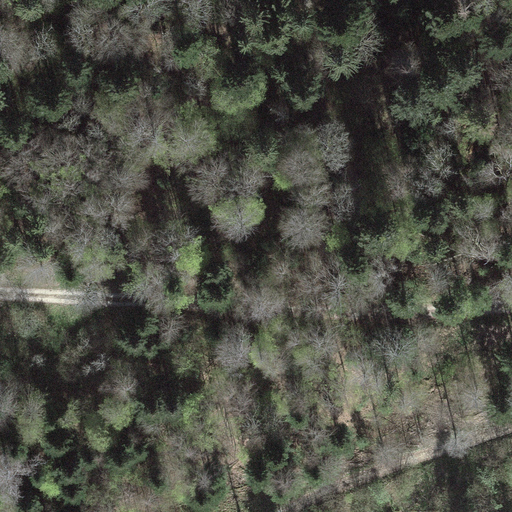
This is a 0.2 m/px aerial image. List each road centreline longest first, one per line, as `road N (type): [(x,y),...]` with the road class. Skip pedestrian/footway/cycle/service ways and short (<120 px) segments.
road 1 (track): [(0,293),(338,311),(511,305)]
road 2 (track): [(285,511),(511,423)]
